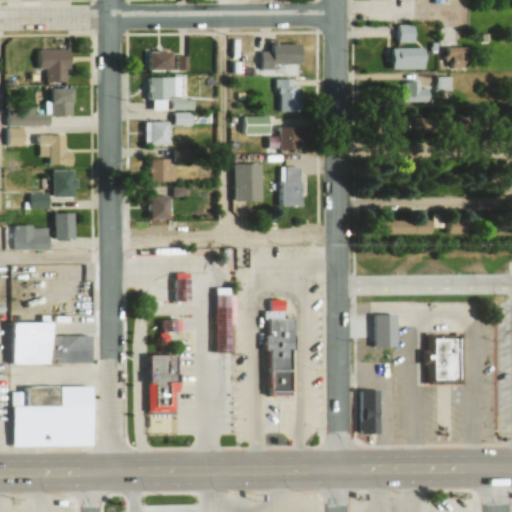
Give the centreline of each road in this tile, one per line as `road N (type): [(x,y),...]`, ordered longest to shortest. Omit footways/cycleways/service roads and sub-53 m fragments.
road 1 (secondary): [(0,473),(511,470)]
road 2 (residential): [(339,511),(340,0)]
road 3 (residential): [(110,475),(112,0)]
road 4 (residential): [(341,13),(0,17)]
